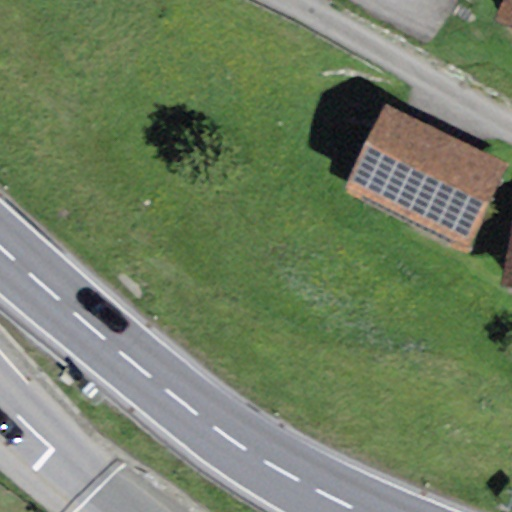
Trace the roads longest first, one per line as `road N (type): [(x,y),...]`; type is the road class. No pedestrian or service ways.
road 1 (primary): [(0,244),(253,454),(358,511)]
road 2 (residential): [(511,129),(278,0)]
road 3 (tertiary): [(0,397),(122,511)]
